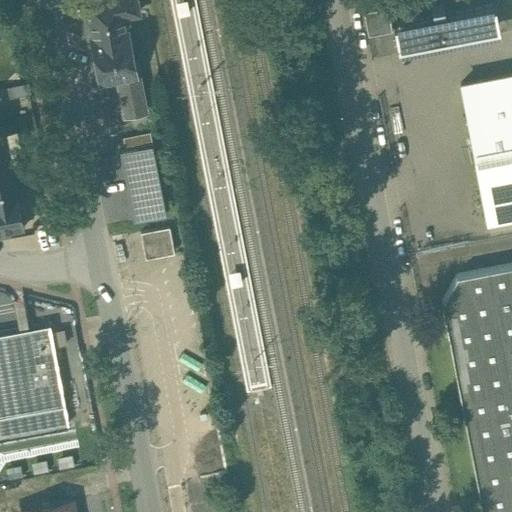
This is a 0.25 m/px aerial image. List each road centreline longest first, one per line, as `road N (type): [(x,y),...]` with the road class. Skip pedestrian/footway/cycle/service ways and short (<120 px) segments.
road 1 (residential): [(340,0),(433,511)]
road 2 (residential): [(98,266),(47,0)]
road 3 (residential): [(146,511),(98,266)]
